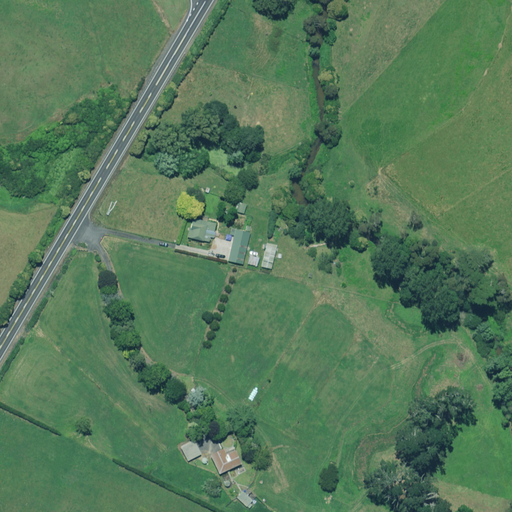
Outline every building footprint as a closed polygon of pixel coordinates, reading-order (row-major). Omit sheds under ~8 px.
[(247,205),(239,203),(236,212),(244,214),(247,205)] [(217,224),(193,219),(191,230),(190,229),(188,238),(210,242),(211,237),(214,238),(217,224)] [(251,234),(232,229),(230,235),(235,236),(228,261),(243,265),(251,234)] [(277,246),(268,244),(262,267),(272,269),(277,246)] [(260,259),(250,256),(249,264),(258,267),(260,259)] [(201,455),(195,442),(182,448),(188,461),(201,455)] [(226,454),(224,449),(211,456),(220,474),(242,464),(235,449),(226,454)] [(242,466),(235,469),(238,476),(245,473),(242,466)] [(255,503),(243,492),(238,498),(250,509),(255,503)]
